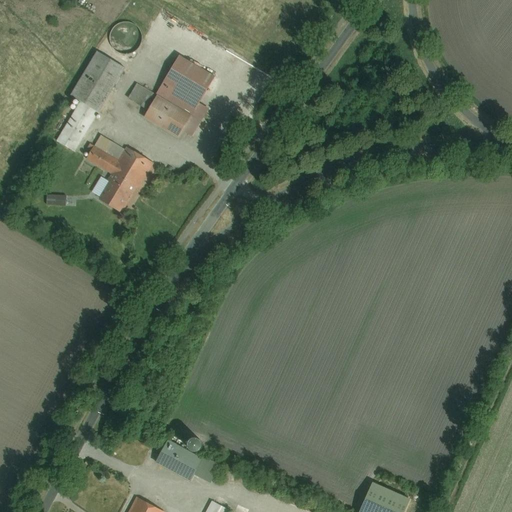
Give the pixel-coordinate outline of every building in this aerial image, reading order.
[(82,98),(101,109),(126,68),(99,52),(75,94),(82,98)] [(146,113),(180,134),(216,76),(182,55),(146,113)] [(138,82),(129,97),(147,108),(156,94),(138,82)] [(101,109),(82,98),(57,139),(76,151),(101,109)] [(116,172),(122,162),(93,145),(87,155),(116,172)] [(116,172),(102,196),(129,212),(158,165),(130,148),(122,162),(116,172)] [(68,204),(68,194),(48,194),(48,204),(68,204)] [(169,440),(158,459),(191,477),(202,458),(169,440)] [(378,480),(362,511),(402,511),(410,496),(378,480)] [(159,511),(161,510),(139,498),(131,511),(159,511)] [(212,501),(205,511),(231,511),(232,511),(212,501)]
